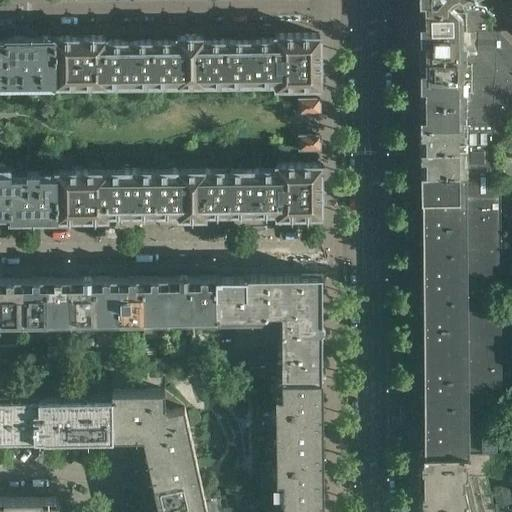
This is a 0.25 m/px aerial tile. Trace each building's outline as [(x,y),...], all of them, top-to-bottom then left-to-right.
[(491,17),(503,4),(500,0),(493,0),(479,7),(481,10),(491,17)] [(458,31),(458,11),(458,10),(447,1),(442,1),(442,7),(419,7),(419,32),(458,31)] [(466,55),(466,42),(458,43),(458,31),(419,32),(419,55),(466,55)] [(496,142),(511,124),(511,36),(507,31),(458,31),(458,43),(466,42),(466,55),(466,66),(458,66),(458,78),(458,90),(466,90),(466,101),(466,112),(458,112),(458,124),(458,136),(467,137),(467,148),(458,148),(458,160),(467,160),(467,171),(492,171),(492,148),(493,147),(493,142),(496,142)] [(320,84),(320,59),(319,33),(275,34),(275,38),(276,59),(276,78),(276,85),(320,84)] [(56,80),(55,36),(52,36),(49,34),(42,34),(40,36),(23,36),(20,34),(13,34),(11,37),(7,37),(7,38),(8,81),(56,80)] [(227,78),(227,39),(203,39),(203,34),(177,35),(177,39),(153,39),(154,79),(169,79),(169,82),(178,82),(178,79),(203,79),(203,82),(213,82),(213,78),(227,78)] [(81,64),(80,36),(55,36),(56,80),(71,80),(71,83),(90,83),(90,80),(90,64),(81,64)] [(105,80),(105,40),(105,36),(80,36),(81,64),(90,64),(90,80),(105,80)] [(276,78),(276,59),(275,38),(227,39),(227,78),(242,78),(242,82),(252,82),(261,81),(261,78),(276,78)] [(154,79),(153,39),(105,40),(105,80),(120,79),(120,83),(139,83),(139,79),(154,79)] [(458,66),(466,66),(466,55),(419,55),(420,78),(458,78),(458,66)] [(458,90),(458,78),(420,78),(420,101),(466,101),(466,90),(458,90)] [(320,112),(320,98),(299,98),(300,112),(320,112)] [(458,124),(458,112),(466,112),(466,101),(420,101),(420,124),(458,124)] [(458,136),(458,124),(420,124),(420,148),(458,148),(467,148),(467,137),(458,136)] [(320,149),(320,135),(300,135),(300,149),(320,149)] [(458,160),(458,148),(420,148),(421,171),(467,171),(467,160),(458,160)] [(321,213),(321,188),(321,162),(276,163),(277,170),(277,210),(277,214),(321,213)] [(229,210),(228,170),(213,171),(213,167),(204,167),(204,171),(179,171),(179,167),(169,168),(169,171),(155,171),(155,211),(179,211),(179,215),(205,215),(205,210),(229,210)] [(277,210),(277,170),(262,170),(262,167),(243,167),(243,170),(228,170),(229,210),(277,210)] [(82,216),(82,188),(91,188),(91,172),(91,168),(72,169),(72,172),(56,172),(56,176),(57,216),(82,216)] [(155,211),(155,171),(140,171),(140,168),(130,168),(121,168),(121,172),(106,172),(107,211),(155,211)] [(500,184),(500,172),(492,172),(492,171),(467,171),(421,171),(421,173),(421,174),(421,175),(422,176),(422,196),(485,196),(485,184),(500,184)] [(0,212),(10,213),(10,177),(10,173),(0,172),(0,212)] [(57,216),(56,176),(39,177),(39,172),(33,172),(27,172),(27,177),(10,177),(10,213),(10,217),(14,217),(16,219),(23,219),(25,217),(42,217),(45,219),(51,219),(53,216),(57,216)] [(107,211),(106,172),(91,172),(91,188),(82,188),(82,216),(107,216),(107,211)] [(501,184),(500,184),(485,184),(485,196),(422,196),(422,222),(459,222),(501,221),(501,184)] [(459,247),(459,222),(422,222),(423,247),(459,247)] [(459,273),(459,247),(423,247),(423,273),(459,273)] [(325,329),(325,323),(322,321),(322,272),(300,272),(300,274),(266,274),(266,313),(282,313),(282,331),(275,336),(275,361),(265,361),(266,378),(275,378),(275,379),(323,379),(322,331),(325,329)] [(192,316),(191,276),(188,276),(186,273),(180,273),(178,276),(167,276),(168,316),(192,316)] [(460,297),(459,273),(423,273),(423,298),(460,297)] [(96,317),(95,277),(92,277),(90,274),(84,274),(82,277),(71,277),(72,317),(96,317)] [(266,313),(266,274),(216,275),(216,316),(264,315),(266,313)] [(216,316),(216,275),(191,276),(192,316),(216,316)] [(120,317),(119,276),(95,277),(96,317),(120,317)] [(144,317),(143,276),(119,276),(120,317),(144,317)] [(168,316),(167,276),(143,276),(144,317),(168,316)] [(0,318),(24,318),(23,277),(0,277),(0,318)] [(48,318),(47,277),(23,277),(24,318),(48,318)] [(72,317),(71,277),(47,277),(48,318),(72,317)] [(502,452),(501,323),(460,324),(460,297),(423,298),(424,452),(502,452)] [(128,359),(128,333),(120,333),(120,347),(120,359),(123,359),(128,359)] [(219,357),(219,345),(207,345),(207,357),(219,357)] [(120,359),(120,347),(106,348),(106,360),(111,359),(120,359)] [(168,358),(168,347),(160,347),(160,358),(168,358)] [(176,358),(176,347),(168,347),(168,358),(176,358)] [(72,360),(72,348),(48,349),(48,361),(72,360)] [(80,360),(80,348),(72,348),(72,360),(80,360)] [(24,361),(24,353),(24,349),(0,350),(0,362),(24,361)] [(41,361),(41,353),(24,353),(24,361),(41,361)] [(144,367),(144,359),(135,359),(135,367),(144,367)] [(323,434),(323,394),(323,379),(275,379),(276,435),(323,434)] [(196,457),(189,426),(184,404),(165,389),(111,389),(112,396),(112,436),(132,436),(132,435),(131,435),(131,430),(148,430),(156,466),(196,457)] [(112,436),(112,396),(64,397),(64,437),(112,436)] [(0,437),(16,438),(16,397),(0,397),(0,437)] [(64,437),(64,397),(16,397),(16,438),(64,437)] [(323,490),(323,434),(276,435),(276,490),(323,490)] [(511,511),(511,508),(495,511),(487,474),(502,474),(502,452),(424,452),(423,452),(423,486),(424,486),(424,501),(426,511),(511,511)] [(207,511),(208,511),(196,458),(196,457),(156,466),(160,481),(153,483),(159,511),(207,511)] [(323,511),(323,490),(276,490),(276,511),(323,511)] [(61,511),(59,500),(56,500),(55,497),(0,497),(0,511),(61,511)]
